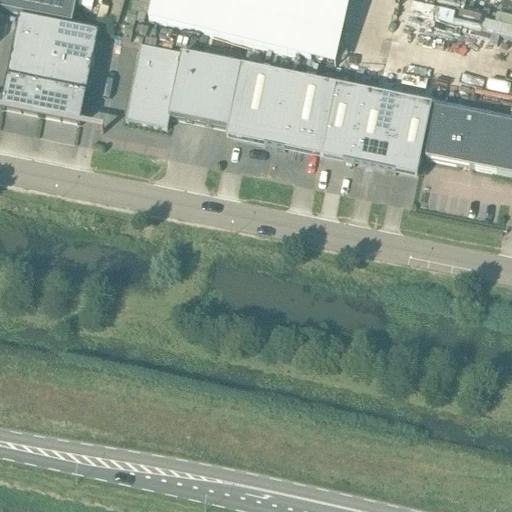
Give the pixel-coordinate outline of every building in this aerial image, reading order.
[(0,0),(0,11),(72,27),(77,0),(0,0)] [(153,0),(148,23),(312,63),(327,0),(153,0)] [(98,34),(101,23),(89,20),(86,31),(98,34)] [(55,49),(59,28),(19,21),(15,41),(55,49)] [(55,49),(95,57),(99,37),(59,28),(55,49)] [(55,49),(15,41),(11,60),(51,69),(55,49)] [(91,77),(95,57),(55,49),(51,69),(91,77)] [(141,50),(126,123),(167,132),(169,120),(228,132),(229,132),(241,70),(141,50)] [(51,69),(11,60),(7,81),(47,89),(51,69)] [(87,97),(91,77),(51,69),(47,89),(87,97)] [(228,132),(227,138),(246,142),(266,146),(279,78),(241,70),(229,132),(228,132)] [(266,146),(265,150),(285,154),(286,150),(304,153),(317,86),(298,82),(279,78),(266,146)] [(41,119),(47,89),(7,81),(1,111),(41,119)] [(317,86),(304,153),(342,161),(355,93),(336,90),(317,86)] [(81,127),(87,97),(47,89),(41,119),(80,127),(81,127)] [(355,93),(342,161),(344,162),(343,166),(355,168),(356,164),(380,169),(393,101),(374,97),(355,93)] [(393,101),(380,169),(385,170),(384,175),(396,177),(397,172),(418,177),(433,109),(413,105),(393,101)] [(511,128),(436,113),(426,162),(511,179),(511,128)]
